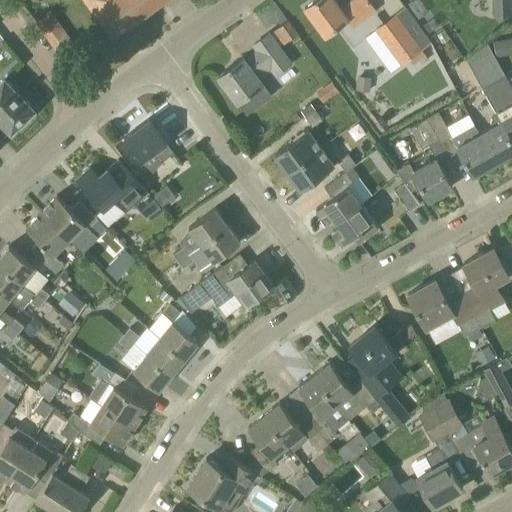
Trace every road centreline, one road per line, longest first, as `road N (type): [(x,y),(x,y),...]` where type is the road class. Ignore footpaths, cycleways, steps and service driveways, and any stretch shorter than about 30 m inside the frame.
road 1 (residential): [(124,511),(225,361),(325,291)]
road 2 (residential): [(325,291),(158,58)]
road 3 (residential): [(325,291),(511,196)]
road 4 (residential): [(84,118),(0,6)]
road 5 (residential): [(0,204),(84,118)]
